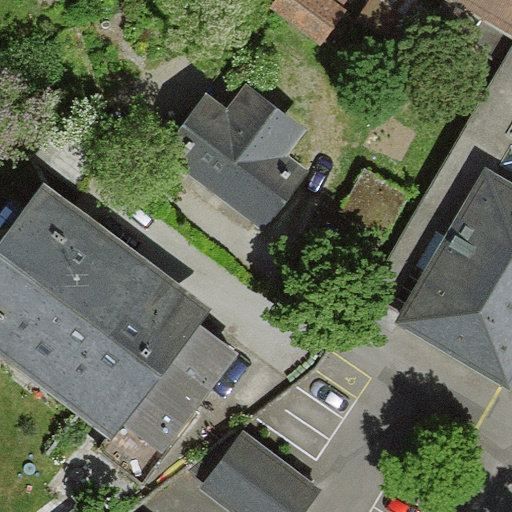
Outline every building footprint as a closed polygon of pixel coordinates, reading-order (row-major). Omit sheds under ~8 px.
[(339,0),(291,0),(284,10),(330,44),(354,11),(339,0)] [(511,182),(511,25),(468,0),(446,0),(439,12),(507,70),(372,297),(414,320),(499,174),(511,182)] [(511,0),(468,0),(511,25),(511,0)] [(176,155),(274,230),(318,174),(297,158),(317,132),(261,89),(240,116),(219,100),(176,155)] [(418,198),(374,172),(349,214),(393,240),(418,198)] [(511,384),(511,182),(499,174),(414,320),(411,326),(511,384)] [(110,459),(146,482),(243,352),(210,330),(222,312),(60,191),(0,276),(0,349),(4,344),(126,438),(110,459)] [(248,434),(205,490),(233,511),(310,511),(325,493),(248,434)]
